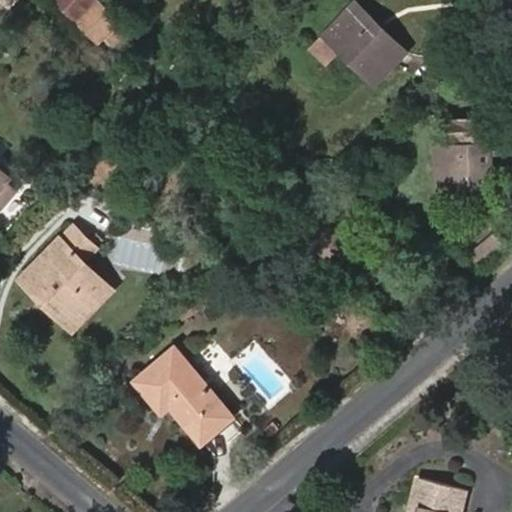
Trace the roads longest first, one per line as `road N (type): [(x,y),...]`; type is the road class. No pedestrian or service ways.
road 1 (residential): [(511,289),(245,511)]
road 2 (residential): [(0,423),(100,511)]
